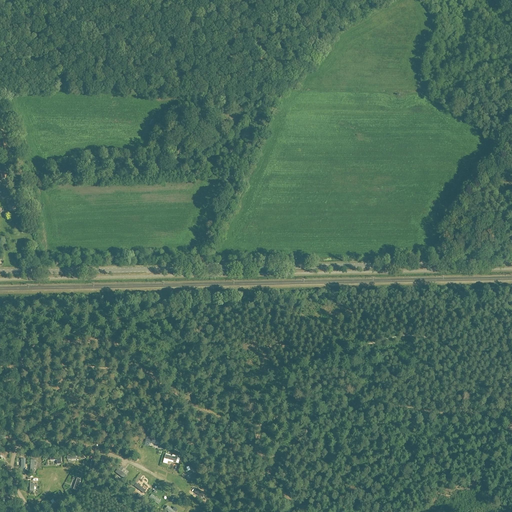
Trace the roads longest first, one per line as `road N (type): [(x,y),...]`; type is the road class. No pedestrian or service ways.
road 1 (tertiary): [(511,260),(0,271)]
road 2 (track): [(511,315),(443,304),(175,325),(111,342)]
road 3 (track): [(197,268),(296,57),(293,0)]
road 4 (track): [(270,473),(309,425),(337,411),(377,402),(443,413),(511,406)]
road 5 (track): [(270,473),(242,428),(111,342)]
road 6 (track): [(17,445),(98,447),(167,480),(188,501)]
road 7 (track): [(111,342),(32,345),(13,378),(0,382)]
